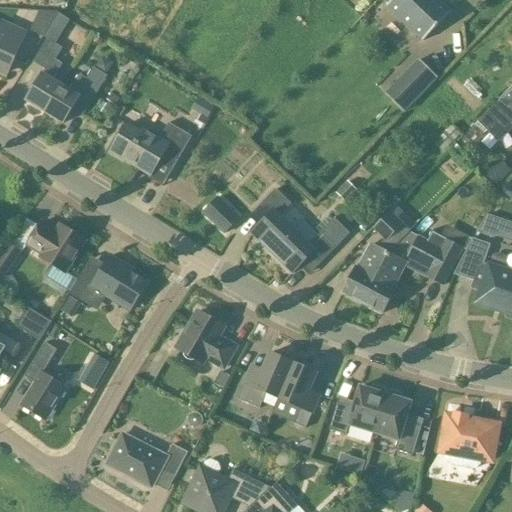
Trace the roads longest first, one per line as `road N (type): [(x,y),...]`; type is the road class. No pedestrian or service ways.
road 1 (unclassified): [(511,379),(456,370),(317,325),(197,260)]
road 2 (residential): [(66,480),(197,260)]
road 3 (unclassified): [(197,260),(0,136)]
